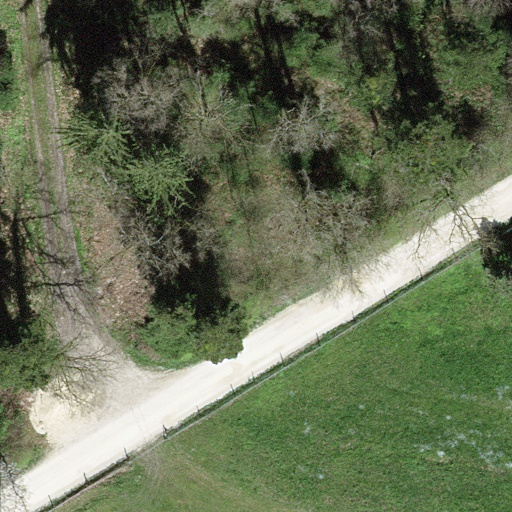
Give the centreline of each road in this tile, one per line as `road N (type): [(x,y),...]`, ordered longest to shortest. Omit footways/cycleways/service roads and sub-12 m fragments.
road 1 (unclassified): [(511,200),(10,511)]
road 2 (track): [(133,437),(64,0)]
